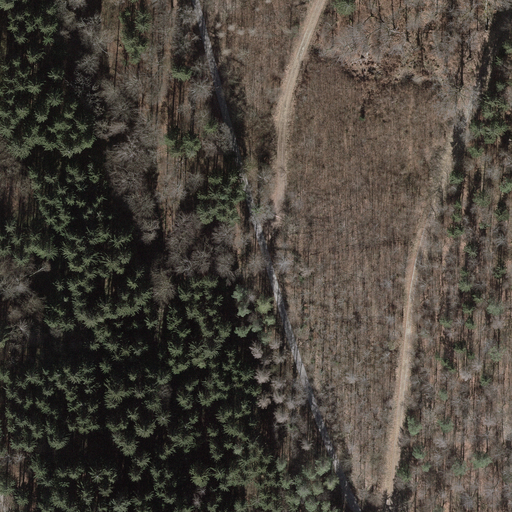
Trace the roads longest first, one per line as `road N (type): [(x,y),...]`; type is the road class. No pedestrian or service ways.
road 1 (track): [(360,511),(299,352),(202,0)]
road 2 (track): [(392,511),(425,235),(511,19)]
road 3 (track): [(266,243),(283,212),(291,86),(324,0)]
road 4 (track): [(464,125),(438,93),(409,0)]
